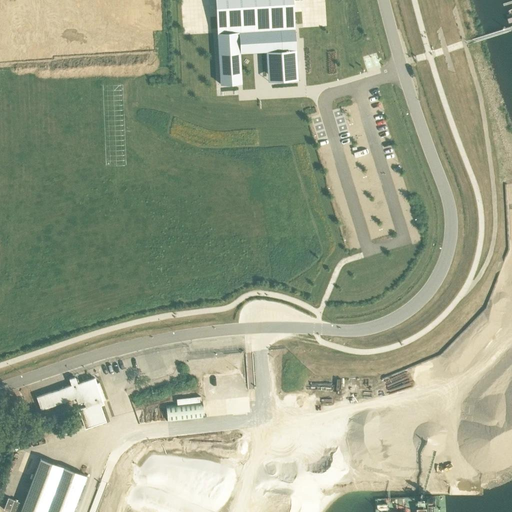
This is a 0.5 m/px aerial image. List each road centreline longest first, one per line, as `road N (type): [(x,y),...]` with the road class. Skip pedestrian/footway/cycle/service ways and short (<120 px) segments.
road 1 (unclassified): [(0,389),(166,338),(258,327),(363,329),(422,296),(448,249),(450,220),(384,0)]
road 2 (unknown): [(239,511),(254,479),(263,417),(309,421),(359,412),(495,365)]
